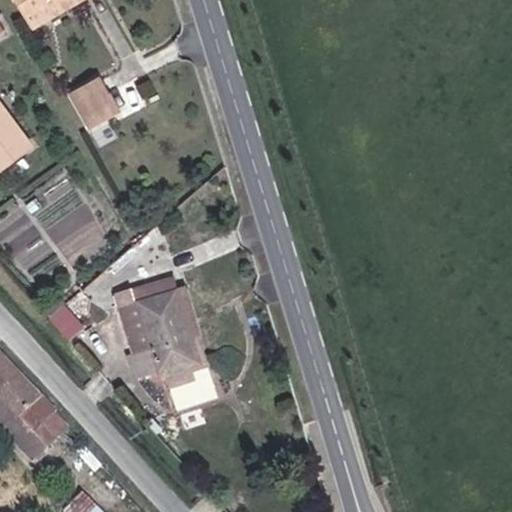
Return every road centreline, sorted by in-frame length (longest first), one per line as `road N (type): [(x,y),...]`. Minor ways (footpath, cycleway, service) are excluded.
road 1 (tertiary): [(205,0),(360,511)]
road 2 (residential): [(175,511),(0,321)]
